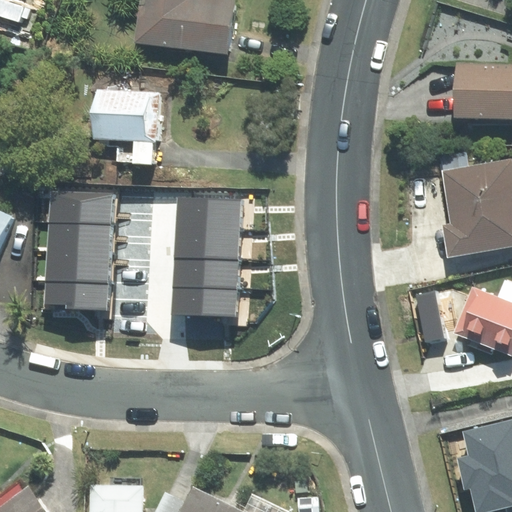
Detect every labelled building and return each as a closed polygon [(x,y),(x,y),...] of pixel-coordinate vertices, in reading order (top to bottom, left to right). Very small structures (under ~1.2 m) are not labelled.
[(135,0),(127,59),(229,73),(238,5),(202,0),(135,0)] [(511,73),(453,70),(449,126),(511,128),(511,73)] [(162,99),(94,92),(89,144),(157,151),(162,99)] [(511,163),(439,173),(450,263),(511,255),(511,163)] [(113,193),(51,189),(43,309),(106,311),(113,193)] [(242,196),(178,193),(171,311),(235,315),(242,196)] [(0,261),(17,221),(0,213),(0,261)] [(511,358),(511,313),(474,295),(451,341),(507,369),(511,358)] [(511,420),(464,431),(470,456),(457,459),(464,489),(471,488),(476,511),(486,511),(511,506),(511,420)] [(0,497),(0,511),(55,511),(33,477),(0,497)] [(85,511),(148,511),(150,498),(86,494),(85,511)] [(217,511),(195,502),(188,511),(217,511)]
